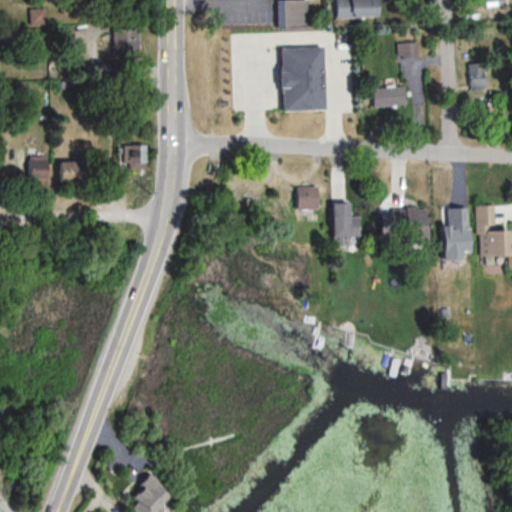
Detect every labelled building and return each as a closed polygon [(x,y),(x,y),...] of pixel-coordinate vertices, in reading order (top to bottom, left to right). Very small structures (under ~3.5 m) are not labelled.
[(273,0),(303,0),(304,25),(273,26),(273,0)] [(333,0),(333,16),(374,16),(373,0),(333,0)] [(110,26),(110,58),(136,59),(137,27),(110,26)] [(395,39),(396,57),(415,56),(414,38),(395,39)] [(277,46),(319,44),(322,108),(279,110),(278,86),(276,86),(275,70),(278,70),(277,46)] [(370,86),(370,104),(402,104),(402,85),(370,86)] [(123,168),(145,168),(144,141),(123,141),(123,168)] [(45,181),(44,154),(26,154),(27,181),(45,181)] [(75,158),(56,159),(57,178),(76,177),(75,158)] [(295,208),(316,207),(315,183),(294,184),(295,208)] [(358,241),(357,214),(348,215),(347,200),(330,201),(331,242),(358,241)] [(476,255),(506,254),(506,268),(511,267),(511,244),(508,245),(508,228),(493,229),(492,202),(474,203),(476,255)] [(425,242),(426,206),(379,205),(379,227),(381,227),(381,219),(387,219),(387,225),(404,226),(404,242),(425,242)] [(466,250),(465,205),(444,206),(445,223),(438,224),(440,267),(458,267),(457,250),(466,250)] [(175,492),(150,471),(129,495),(136,501),(130,507),(135,511),(168,511),(172,508),(165,502),(175,492)]
